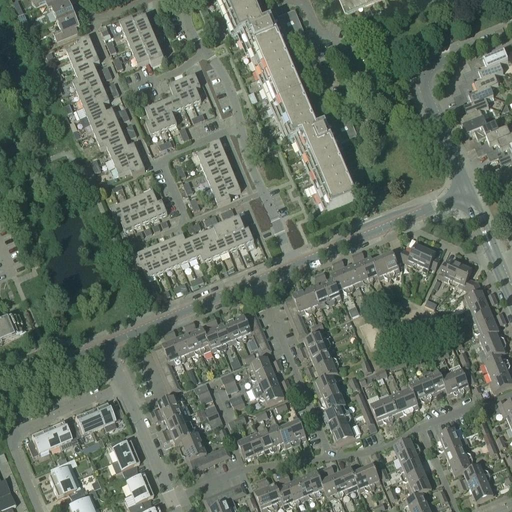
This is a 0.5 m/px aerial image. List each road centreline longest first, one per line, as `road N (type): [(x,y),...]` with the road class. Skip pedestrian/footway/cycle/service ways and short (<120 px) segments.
road 1 (residential): [(38,511),(14,452),(17,429),(125,387)]
road 2 (residential): [(329,457),(257,282)]
road 3 (residential): [(318,33),(362,70),(362,99),(332,101),(312,58),(313,39)]
road 4 (residential): [(450,152),(423,86),(426,70),(511,32)]
road 5 (residential): [(169,498),(246,469),(329,457)]
road 6 (tertiary): [(108,344),(257,282)]
